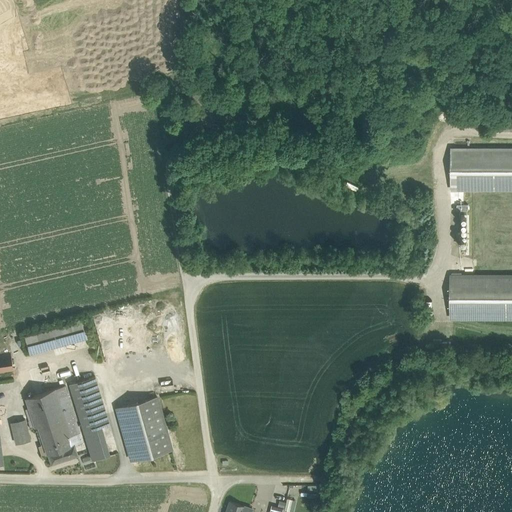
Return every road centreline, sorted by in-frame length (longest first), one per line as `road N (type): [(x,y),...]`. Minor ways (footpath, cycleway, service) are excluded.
road 1 (track): [(192,290),(214,278),(437,271),(445,141),(460,133),(511,134)]
road 2 (unclassified): [(0,479),(215,480)]
road 3 (track): [(215,480),(192,290)]
